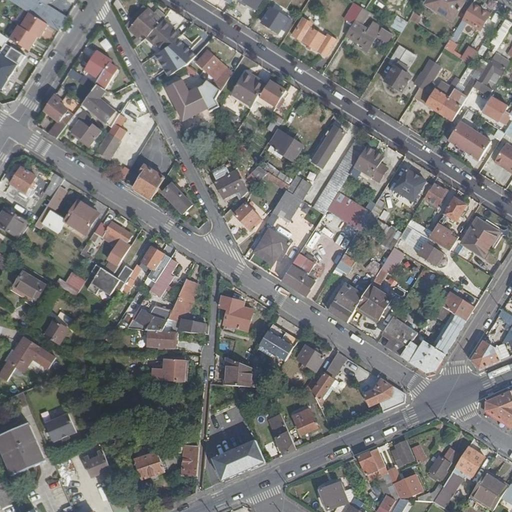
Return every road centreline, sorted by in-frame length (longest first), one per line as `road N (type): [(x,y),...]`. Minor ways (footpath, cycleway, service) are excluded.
road 1 (residential): [(180,0),(511,209)]
road 2 (residential): [(230,266),(215,217),(98,0)]
road 3 (residential): [(14,130),(230,266)]
road 4 (residential): [(230,266),(444,401)]
road 5 (secondary): [(444,401),(259,483)]
road 6 (residential): [(97,0),(14,130)]
road 7 (residential): [(511,274),(444,401)]
